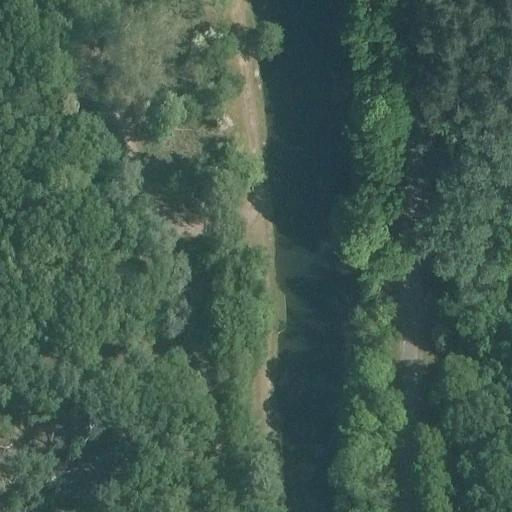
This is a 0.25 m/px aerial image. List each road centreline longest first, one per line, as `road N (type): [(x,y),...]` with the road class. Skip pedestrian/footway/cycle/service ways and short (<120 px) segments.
road 1 (track): [(408,511),(407,0)]
road 2 (track): [(0,375),(164,365),(195,372),(212,408),(233,511)]
